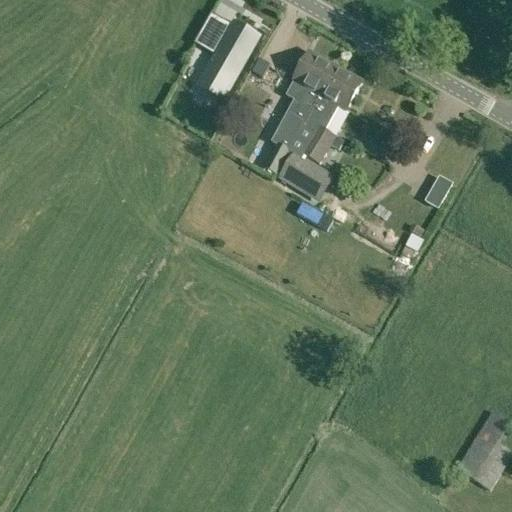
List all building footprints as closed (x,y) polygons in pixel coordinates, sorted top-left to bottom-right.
[(207,67),(262,99),(276,75),(251,60),(263,40),(233,23),(207,67)] [(277,178),(313,112),(336,72),(310,57),(295,84),(287,98),(294,102),(271,144),(277,147),(264,171),(277,178)] [(361,86),(336,72),(313,112),(277,178),(296,189),(310,165),(303,161),(305,158),(320,167),(331,150),(338,154),(344,145),(326,134),(339,109),(346,113),(361,86)] [(346,185),(357,172),(345,162),(334,175),(346,185)] [(401,246),(411,250),(417,234),(407,230),(401,246)] [(491,493),(511,458),(511,454),(498,446),(511,424),(492,413),(456,472),(491,493)]
